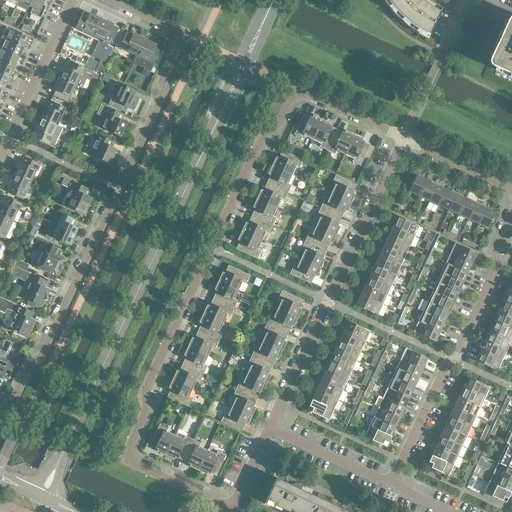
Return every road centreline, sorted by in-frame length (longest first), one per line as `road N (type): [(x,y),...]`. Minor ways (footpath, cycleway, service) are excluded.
road 1 (residential): [(232,508),(125,459),(146,416),(147,387),(264,134),(281,126),(298,91),(403,139)]
road 2 (tertiary): [(41,496),(275,0)]
road 3 (residential): [(0,406),(9,409),(31,360),(42,356),(182,34),(107,0)]
road 4 (residential): [(403,139),(270,431)]
road 5 (residential): [(391,485),(498,263),(511,214)]
road 6 (residential): [(0,154),(70,0)]
road 7 (residential): [(391,485),(270,431)]
